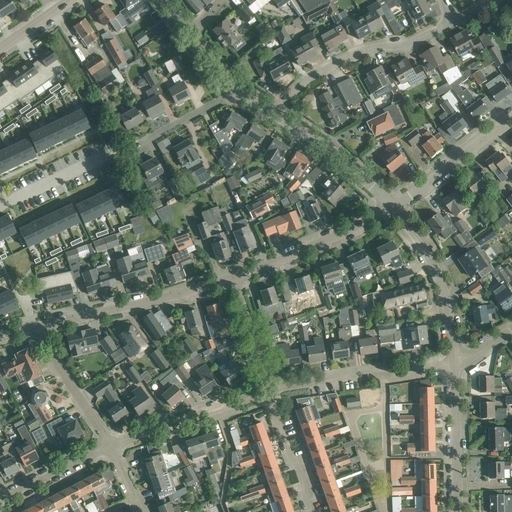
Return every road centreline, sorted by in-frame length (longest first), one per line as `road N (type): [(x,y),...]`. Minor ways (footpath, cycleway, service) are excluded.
road 1 (residential): [(275,114),(307,80),(347,56),(406,44),(454,21)]
road 2 (unclassified): [(47,324),(237,276)]
road 3 (unclassified): [(455,364),(440,279),(394,206)]
road 4 (unclassified): [(237,276),(394,206)]
road 5 (residential): [(109,443),(253,395)]
road 6 (unclassified): [(394,206),(342,156),(275,114)]
road 7 (unclassified): [(394,206),(511,116)]
road 8 (unclassified): [(455,511),(455,364)]
road 9 (residential): [(109,443),(53,352),(47,324)]
road 10 (residential): [(381,511),(351,422),(357,411),(385,407)]
road 11 (residential): [(114,152),(0,206)]
road 12 (residential): [(0,500),(109,443)]
